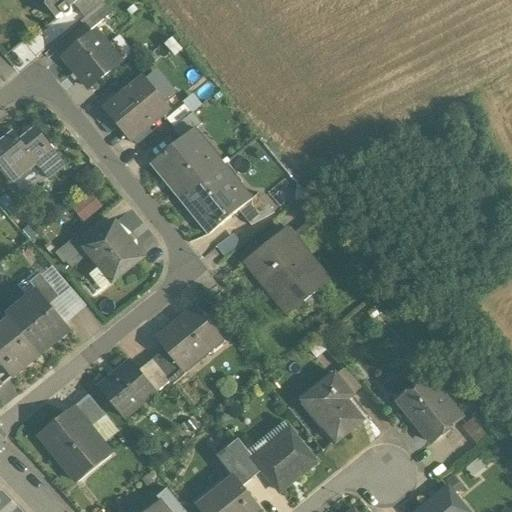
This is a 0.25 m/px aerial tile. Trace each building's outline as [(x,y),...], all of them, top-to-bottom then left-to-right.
[(25,0),(36,1),(36,0),(48,0),(49,8),(57,20),(63,15),(65,17),(67,17),(70,16),(71,14),(71,12),(70,9),(74,6),(81,0),(25,0)] [(104,5),(99,0),(81,0),(74,6),(85,20),(100,8),(104,5)] [(85,20),(81,24),(89,33),(108,18),(100,8),(85,20)] [(121,65),(96,34),(64,59),(89,90),(121,65)] [(163,101),(174,92),(157,71),(146,81),(163,101)] [(168,112),(143,81),(107,111),(132,142),(168,112)] [(193,115),(173,131),(182,142),(195,131),(196,131),(202,126),(193,115)] [(37,129),(21,143),(14,134),(0,145),(0,167),(15,186),(38,167),(50,183),(68,168),(37,129)] [(196,131),(195,131),(182,142),(152,166),(181,202),(219,170),(203,151),(208,147),(196,131)] [(235,190),(219,170),(181,202),(210,237),(220,229),(239,213),(253,202),(252,201),(240,186),(235,190)] [(71,207),(81,221),(103,207),(93,192),(71,207)] [(275,215),(259,196),(252,201),(253,202),(239,213),(252,228),(275,215)] [(145,259),(116,224),(86,248),(83,250),(111,286),(145,259)] [(287,232),(247,264),(261,281),(273,271),(302,305),(329,283),(287,232)] [(78,238),(60,254),(67,263),(83,250),(86,248),(78,238)] [(60,299),(41,276),(31,284),(37,293),(39,292),(47,302),(55,295),(59,300),(60,299)] [(37,293),(8,317),(11,321),(40,357),(41,356),(40,354),(54,343),(51,338),(66,326),(47,302),(39,292),(37,293)] [(197,309),(157,342),(165,352),(182,373),(183,372),(222,340),(197,309)] [(40,357),(11,321),(0,330),(0,364),(12,379),(40,357)] [(182,373),(165,352),(153,362),(171,383),(174,387),(187,376),(183,372),(182,373)] [(171,383),(153,362),(139,373),(157,395),(171,383)] [(139,373),(131,363),(99,389),(125,420),(127,419),(123,416),(152,392),(155,396),(157,395),(139,373)] [(12,379),(0,364),(0,379),(5,386),(12,379)] [(361,390),(345,370),(336,377),(353,397),(361,390)] [(353,397),(336,377),(335,378),(308,400),(330,427),(326,431),(337,444),(364,422),(353,409),(350,411),(345,404),(353,398),(353,397)] [(429,379),(411,394),(414,398),(402,408),(410,418),(411,418),(416,423),(415,424),(432,445),(462,421),(429,379)] [(106,417),(90,397),(78,406),(94,426),(106,417)] [(369,418),(353,398),(345,404),(350,411),(353,409),(364,422),(369,418)] [(94,426),(78,406),(71,412),(86,430),(89,428),(90,430),(94,426)] [(86,430),(71,412),(40,437),(75,480),(109,453),(90,430),(89,428),(86,430)] [(496,432),(481,414),(462,429),(477,447),(496,432)] [(94,426),(90,430),(109,453),(124,440),(106,417),(94,426)] [(209,427),(179,451),(188,462),(218,438),(209,427)] [(254,460),(254,461),(263,472),(280,493),(317,465),(290,432),(254,460)] [(254,460),(239,441),(227,450),(253,481),(263,472),(254,461),(254,460)] [(253,481),(227,450),(217,458),(233,479),(242,489),(243,489),(253,481)] [(233,479),(207,500),(211,504),(200,511),(257,511),(260,510),(243,489),(242,489),(233,479)] [(185,511),(168,490),(158,498),(162,502),(169,511),(185,511)] [(466,511),(448,490),(420,511),(466,511)] [(169,511),(162,502),(149,511),(169,511)]
